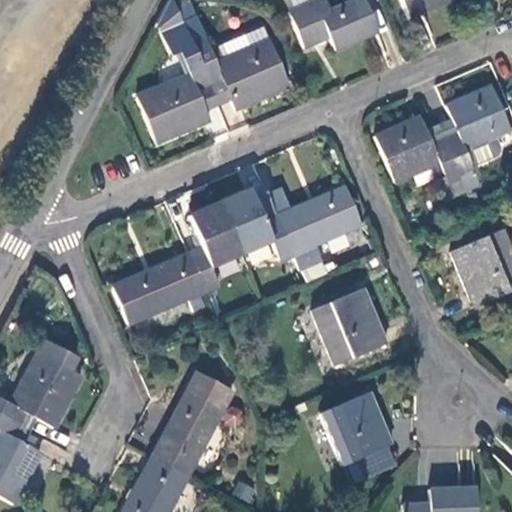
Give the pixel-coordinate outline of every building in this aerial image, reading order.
[(376,34),(361,0),(355,0),(328,11),(323,0),(281,0),(287,11),(285,12),(303,51),(327,40),(334,53),(376,34)] [(398,0),(407,20),(449,1),(448,0),(398,0)] [(196,20),(182,26),(208,89),(221,84),(229,103),(233,111),(286,88),(266,42),(215,65),(209,52),(196,20)] [(208,89),(182,26),(163,34),(171,54),(177,52),(187,75),(134,98),(155,145),(209,122),(205,112),(197,94),(208,89)] [(260,30),(209,52),(215,65),(266,42),(260,30)] [(208,89),(216,108),(229,103),(221,84),(208,89)] [(441,140),(457,178),(471,172),(464,155),(509,136),(489,88),(444,108),(449,121),(454,134),(441,140)] [(205,112),(216,108),(208,89),(197,94),(205,112)] [(441,203),(463,193),(457,178),(441,140),(429,145),(423,132),(417,118),(373,138),(393,185),(428,171),(438,167),(444,181),(434,186),(441,203)] [(449,121),(435,127),(441,140),(454,134),(449,121)] [(441,140),(435,127),(423,132),(429,145),(441,140)] [(428,171),(434,186),(444,181),(438,167),(428,171)] [(261,189),(250,194),(262,222),(274,217),(261,189)] [(291,257),(298,273),(322,264),(315,246),(359,228),(342,189),(274,217),(291,257)] [(217,205),(239,257),(270,244),(278,263),(291,257),(274,217),(262,222),(250,194),(249,192),(217,205)] [(187,255),(204,294),(215,289),(208,270),(239,257),(217,205),(186,218),(199,250),(187,255)] [(473,308),(511,290),(511,255),(501,230),(449,253),(473,308)] [(127,327),(204,294),(187,255),(111,288),(127,327)] [(298,273),(304,289),(327,279),(322,264),(298,273)] [(333,368),(385,346),(361,291),(310,313),(333,368)] [(0,401),(0,418),(16,427),(22,415),(36,422),(53,431),(80,381),(70,374),(76,361),(43,343),(8,406),(0,401)] [(150,458),(189,478),(232,393),(193,375),(150,458)] [(342,466),(389,445),(369,395),(319,416),(342,466)] [(22,415),(16,427),(29,434),(36,422),(22,415)] [(16,427),(0,418),(0,499),(13,507),(41,455),(24,445),(11,437),(16,427)] [(11,437),(24,445),(29,434),(16,427),(11,437)] [(171,511),(189,478),(150,458),(121,511),(171,511)] [(351,482),(369,477),(363,460),(346,465),(351,482)] [(245,506),(252,493),(244,488),(237,501),(245,506)] [(401,507),(400,511),(474,511),(474,490),(427,492),(427,506),(401,507)]
